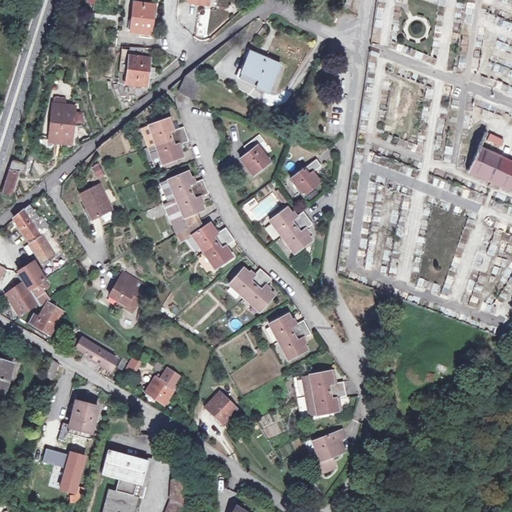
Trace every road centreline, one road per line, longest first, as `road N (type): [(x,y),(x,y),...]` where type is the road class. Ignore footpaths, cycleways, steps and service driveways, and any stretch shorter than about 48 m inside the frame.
road 1 (unclassified): [(274,3),(314,28),(361,41),(332,259),(361,375)]
road 2 (unclassified): [(0,320),(296,511)]
road 3 (residential): [(361,375),(293,283),(244,237),(187,109)]
road 4 (unclassified): [(195,59),(0,222)]
road 5 (secondary): [(48,0),(0,150)]
road 6 (unclassified): [(361,375),(360,447),(338,511)]
